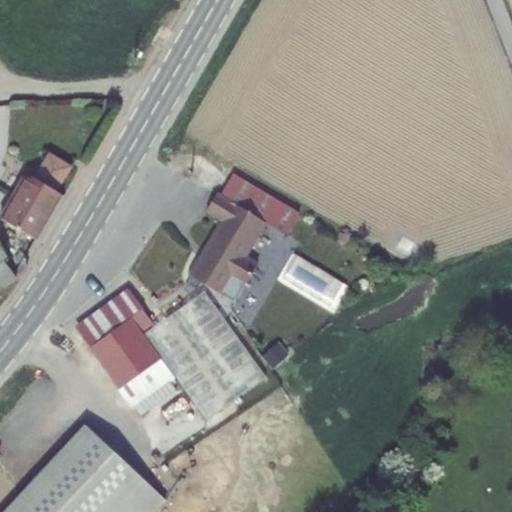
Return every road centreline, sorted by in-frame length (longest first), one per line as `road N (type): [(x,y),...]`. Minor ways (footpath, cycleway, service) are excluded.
road 1 (tertiary): [(217,0),(51,281),(0,351)]
road 2 (track): [(0,79),(73,91),(170,83)]
